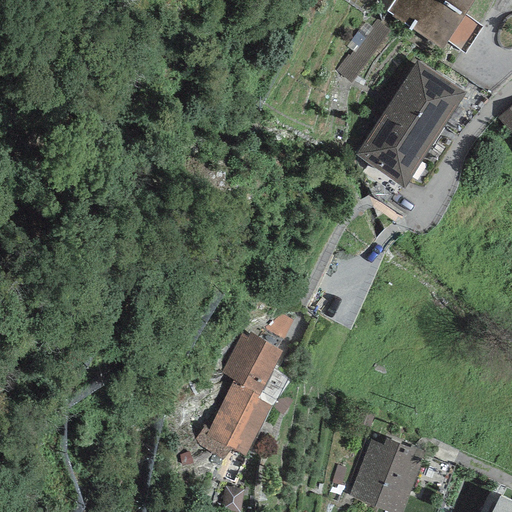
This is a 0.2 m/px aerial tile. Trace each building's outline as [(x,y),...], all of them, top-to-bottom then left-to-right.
[(394,0),(386,12),(392,16),(390,17),(442,52),(476,0),(394,0)] [(390,27),(376,18),(337,69),(351,78),(390,27)] [(416,53),(355,149),(403,179),(463,83),(416,53)] [(511,131),(511,102),(498,115),(511,131)] [(242,331),(221,370),(234,376),(258,389),(282,342),(250,328),(247,333),(242,331)] [(258,389),(234,376),(209,426),(207,431),(232,443),(244,449),(271,396),(258,390),(258,389)] [(223,455),(232,443),(207,431),(209,426),(204,424),(195,439),(223,455)] [(383,440),(371,436),(351,491),(400,509),(421,453),(413,449),(415,443),(386,432),(383,440)] [(480,511),(476,511),(472,509),(470,511),(511,511),(511,489),(496,482),(480,511)] [(243,485),(225,484),(223,508),(241,509),(243,485)]
